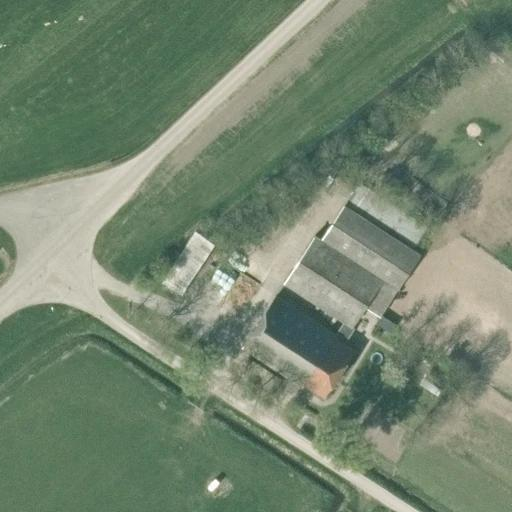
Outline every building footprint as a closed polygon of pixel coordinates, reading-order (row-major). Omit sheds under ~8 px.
[(353,154),(360,164),(392,139),(384,130),(353,154)] [(419,254),(343,205),(321,239),(314,234),(283,282),(343,321),(335,334),(275,296),(241,347),(301,386),(303,383),(324,397),(354,351),(343,344),(350,335),(354,328),(351,326),(382,278),(397,288),(419,254)] [(181,294),(213,244),(194,231),(180,252),(173,249),(162,267),(169,271),(163,283),(181,294)] [(383,305),(393,287),(381,280),(371,298),(383,305)] [(239,373),(272,395),(280,383),(246,362),(239,373)] [(418,384),(436,397),(445,384),(427,372),(418,384)]
